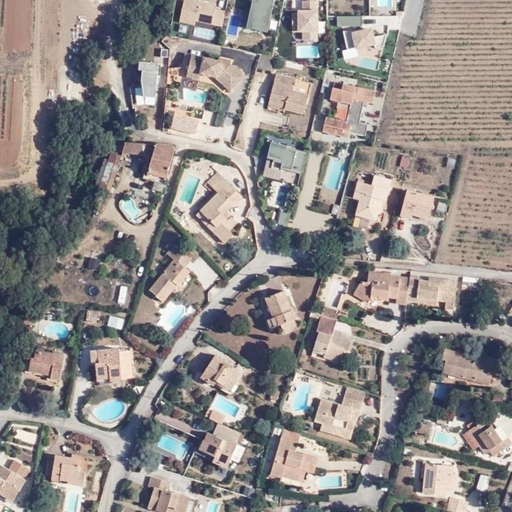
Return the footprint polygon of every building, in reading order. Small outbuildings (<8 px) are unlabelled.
[(227,4),(205,0),(183,0),(179,22),(196,25),(197,21),(222,27),(227,4)] [(249,0),(250,0),(252,1),(246,27),(267,31),(272,0),(249,0)] [(319,39),(318,0),(302,1),(302,8),(296,8),(297,31),(302,31),(303,40),(319,39)] [(363,15),(338,16),(338,26),(363,26),(363,15)] [(359,27),(343,31),(347,50),(375,45),(375,47),(385,46),(387,34),(375,36),(373,26),(360,29),(359,27)] [(194,47),(188,69),(201,72),(203,66),(218,70),(233,84),(246,69),(232,56),(233,53),(221,51),(220,54),(194,47)] [(258,68),(271,70),(273,57),(261,55),(258,68)] [(143,61),(138,100),(155,102),(160,63),(143,61)] [(288,103),(306,106),(311,88),(294,84),(297,72),(278,69),(271,95),(289,99),(288,103)] [(333,79),(331,91),(351,95),(347,112),(327,108),(323,123),(349,129),(350,123),(366,127),(369,115),(360,113),(365,93),(374,95),(376,82),(344,75),(342,81),(333,79)] [(289,99),(271,95),(270,100),(288,104),(288,103),(289,99)] [(196,135),(199,120),(174,114),(171,129),(196,135)] [(174,150),(171,144),(123,140),(122,151),(153,153),(149,166),(168,172),(174,150)] [(287,145),(272,141),(268,157),(274,158),(273,160),(282,162),(280,168),(302,174),(307,153),(287,148),(287,145)] [(98,179),(113,184),(119,166),(120,166),(123,157),(111,153),(109,160),(105,158),(98,179)] [(401,156),(399,167),(407,169),(409,158),(401,156)] [(446,166),(455,166),(456,158),(447,158),(446,166)] [(357,204),(377,209),(379,203),(384,200),(381,195),(384,188),(387,189),(394,168),(376,163),(372,174),(360,170),(355,187),(361,189),(357,204)] [(165,178),(168,172),(149,166),(147,173),(165,178)] [(211,181),(215,184),(224,174),(220,170),(211,181)] [(213,218),(209,223),(227,239),(235,231),(231,227),(239,218),(227,208),(236,198),(230,193),(236,186),(237,185),(228,178),(224,174),(215,184),(219,188),(207,200),(202,207),(213,218)] [(400,201),(412,204),(427,208),(433,187),(406,180),(400,201)] [(284,203),(288,187),(281,185),(277,201),(284,203)] [(236,186),(230,193),(236,198),(242,191),(236,186)] [(410,210),(412,204),(400,201),(398,207),(410,210)] [(213,218),(202,207),(201,206),(196,212),(209,223),(213,218)] [(287,228),(292,211),(282,208),(277,225),(287,228)] [(177,291),(190,275),(185,272),(192,263),(172,247),(166,255),(174,262),(150,290),(156,296),(155,298),(161,304),(175,288),(177,291)] [(88,269),(99,271),(102,259),(90,256),(88,269)] [(401,299),(411,300),(411,296),(414,275),(394,273),(394,270),(374,268),(372,278),(367,276),(359,289),(373,298),(376,294),(384,296),(386,292),(401,294),(401,299)] [(415,271),(414,275),(411,296),(422,297),(423,294),(442,297),(451,298),(452,291),(461,292),(462,278),(449,276),(448,280),(426,277),(426,273),(415,271)] [(293,310),(288,300),(280,283),(262,291),(270,311),(265,313),(269,321),(278,317),(290,312),(293,310)] [(114,285),(113,303),(126,304),(127,286),(114,285)] [(459,306),(461,292),(452,291),(451,298),(451,299),(450,305),(459,306)] [(293,298),(288,300),(293,310),(297,308),(293,298)] [(323,299),(321,306),(336,311),(338,307),(335,307),(336,303),(323,299)] [(323,347),(338,353),(341,342),(347,343),(350,334),(331,328),(334,320),(336,311),(321,306),(312,303),(310,309),(319,312),(318,315),(315,324),(317,326),(312,341),(324,345),(323,347)] [(87,310),(86,321),(99,323),(100,312),(87,310)] [(293,319),(290,312),(278,317),(282,325),(293,319)] [(123,328),(124,317),(109,316),(107,326),(123,328)] [(109,369),(110,374),(123,373),(123,369),(133,368),(131,344),(124,345),(124,342),(93,345),(95,370),(109,369)] [(485,351),(474,348),(473,354),(466,353),(468,347),(444,342),(442,354),(444,354),(442,365),(475,372),(476,369),(490,372),(494,361),(501,362),(504,352),(486,348),(485,351)] [(50,348),(33,346),(31,353),(29,352),(27,363),(51,367),(49,372),(59,374),(63,347),(51,345),(50,348)] [(336,358),(338,353),(323,347),(321,353),(336,358)] [(210,370),(230,383),(236,375),(234,374),(239,366),(223,356),(224,354),(214,348),(200,369),(208,374),(210,370)] [(348,380),(344,391),(363,398),(367,387),(348,380)] [(279,386),(273,384),(269,392),(275,394),(279,386)] [(494,389),(491,404),(501,407),(504,390),(494,389)] [(344,422),(352,426),(363,398),(344,391),(341,400),(321,392),(314,411),(323,415),(322,418),(342,425),(344,422)] [(213,405),(209,414),(218,418),(221,419),(225,410),(213,405)] [(466,423),(469,427),(482,418),(479,414),(466,423)] [(482,418),(469,427),(480,442),(484,450),(490,446),(494,452),(511,440),(511,437),(509,433),(502,437),(487,414),(482,418)] [(218,458),(225,462),(237,438),(236,438),(237,435),(241,437),(244,430),(221,419),(218,418),(212,429),(209,427),(205,434),(203,434),(199,443),(220,453),(218,458)] [(349,434),(352,426),(344,422),(342,425),(322,418),(320,422),(349,434)] [(287,423),(284,431),(301,437),(304,429),(287,423)] [(473,446),(480,442),(469,427),(463,431),(473,446)] [(301,437),(284,431),(272,467),(282,470),(284,465),(304,473),(307,465),(317,467),(322,452),(307,447),(304,453),(297,450),(301,437)] [(90,479),(91,466),(84,466),(85,453),(60,451),(60,454),(53,453),(52,469),(58,470),(58,473),(74,474),(74,478),(90,479)] [(92,454),(85,453),(84,466),(91,466),(92,454)] [(0,470),(1,471),(0,473),(0,486),(3,488),(4,486),(17,494),(30,473),(28,472),(25,470),(29,463),(32,464),(33,462),(19,454),(14,464),(1,457),(0,459),(0,470)] [(453,462),(425,458),(421,488),(445,491),(445,483),(455,484),(456,470),(453,469),(453,462)] [(185,501),(188,484),(171,481),(170,484),(164,483),(166,473),(147,470),(145,481),(152,482),(149,500),(167,503),(169,495),(178,497),(178,499),(185,501)] [(480,470),(476,485),(485,488),(490,472),(480,470)] [(196,485),(188,484),(185,501),(184,506),(184,507),(186,508),(187,508),(189,507),(190,506),(191,505),(192,504),(193,502),(193,500),(196,485)] [(450,494),(445,506),(462,511),(466,499),(450,494)] [(169,495),(167,503),(184,506),(185,501),(178,499),(178,497),(169,495)]
